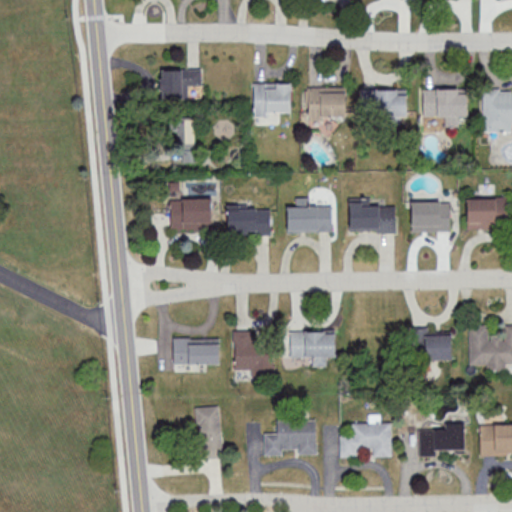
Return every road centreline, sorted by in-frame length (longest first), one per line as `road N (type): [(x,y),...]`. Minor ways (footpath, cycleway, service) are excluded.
road 1 (residential): [(142,511),(93,0)]
road 2 (residential): [(511,41),(96,31)]
road 3 (residential): [(511,501),(180,511)]
road 4 (residential): [(511,276),(230,280)]
